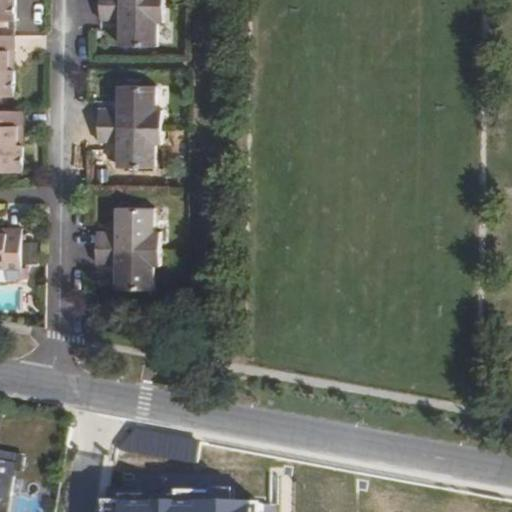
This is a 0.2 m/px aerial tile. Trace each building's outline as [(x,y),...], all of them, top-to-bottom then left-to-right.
[(0,0),(0,21),(18,22),(18,0),(0,0)] [(102,5),(102,22),(123,22),(123,45),(159,46),(159,23),(167,23),(166,6),(102,5)] [(18,37),(0,36),(0,96),(17,96),(18,37)] [(101,127),(165,128),(165,111),(159,111),(159,87),(122,86),(122,111),(101,111),(101,127)] [(28,112),(0,111),(0,171),(26,172),(28,112)] [(165,145),(165,128),(101,127),(100,144),(121,144),(121,168),(158,168),(158,144),(165,145)] [(100,249),(163,249),(163,233),(157,233),(157,208),(121,208),(121,233),(100,233),(100,249)] [(25,230),(0,230),(0,269),(9,269),(9,279),(24,279),(25,230)] [(100,249),(99,265),(120,265),(119,289),(157,290),(157,266),(163,266),(163,249),(100,249)] [(9,269),(0,269),(0,284),(2,283),(2,279),(9,279),(9,269)] [(0,511),(10,511),(20,464),(0,460),(0,511)] [(265,511),(265,504),(104,501),(104,511),(265,511)]
